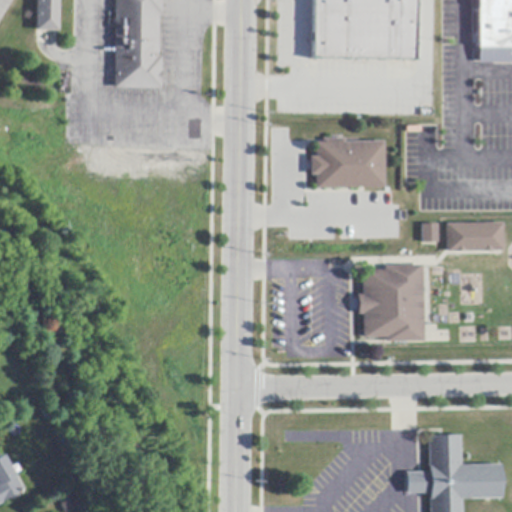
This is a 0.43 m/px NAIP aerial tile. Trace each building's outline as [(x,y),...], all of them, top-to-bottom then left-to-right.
[(58,0),(58,32),(55,32),(37,32),(35,32),(35,0),(58,0)] [(112,89),(113,0),(162,0),(162,1),(160,1),(160,15),(158,15),(157,58),(159,58),(159,71),(161,71),(160,83),(159,83),(159,90),(112,89)] [(414,0),(414,62),(311,60),(311,0),(414,0)] [(511,0),(511,62),(474,62),(474,0),(511,0)] [(382,142),(383,189),(363,189),(359,189),(314,190),(314,176),(309,176),(308,157),(314,157),(314,145),(314,143),(321,143),(321,141),(321,139),(344,139),(344,143),(382,142)] [(437,224),(437,243),(421,243),(421,225),(437,224)] [(501,252),(445,253),(445,252),(445,225),(502,224),(503,252),(501,252)] [(385,343),(385,342),(385,339),(362,339),(362,315),(357,315),(357,310),(357,299),(357,296),(362,295),(361,271),(384,271),(384,268),(384,267),(422,266),(423,342),(385,343)] [(425,436),(425,511),(459,511),(459,498),(498,498),(498,464),(457,465),(457,435),(425,436)] [(0,457),(3,456),(22,491),(3,502),(4,503),(0,504),(0,457)]
